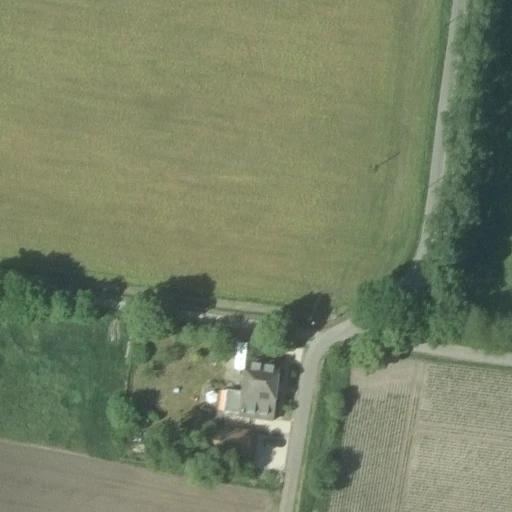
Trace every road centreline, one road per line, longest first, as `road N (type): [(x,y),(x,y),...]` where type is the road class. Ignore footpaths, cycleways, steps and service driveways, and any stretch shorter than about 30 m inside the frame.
road 1 (track): [(0,290),(330,340)]
road 2 (residential): [(420,264),(459,0)]
road 3 (unclassified): [(283,511),(312,358),(330,340)]
